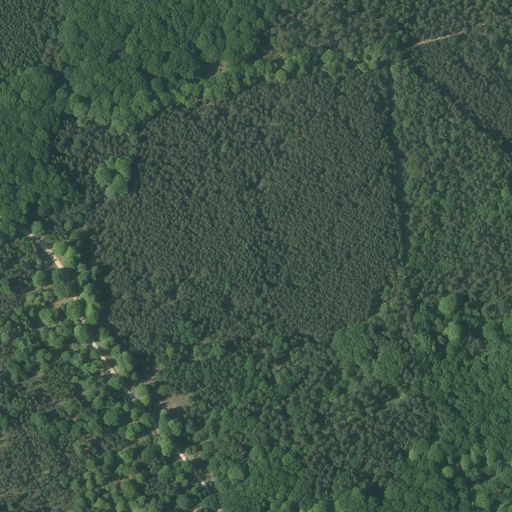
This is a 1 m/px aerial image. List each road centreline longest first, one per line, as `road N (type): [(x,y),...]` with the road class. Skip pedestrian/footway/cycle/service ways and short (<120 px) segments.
road 1 (track): [(0,106),(43,103),(120,117),(264,64),(386,55),(511,16)]
road 2 (track): [(386,55),(414,396),(511,465)]
road 3 (track): [(211,496),(94,346),(60,263),(0,218)]
